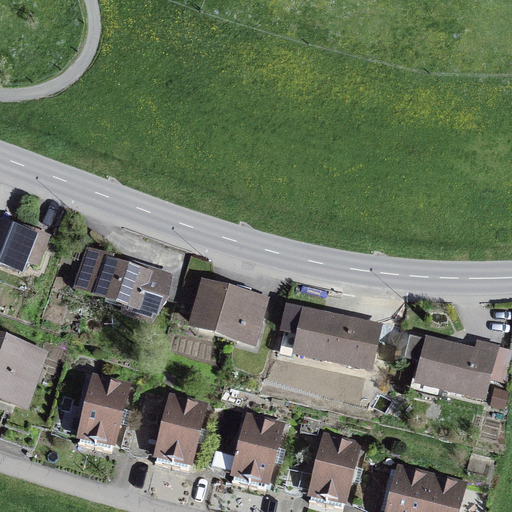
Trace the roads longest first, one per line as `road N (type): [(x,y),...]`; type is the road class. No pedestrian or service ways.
road 1 (tertiary): [(0,156),(306,259),(393,274),(511,276)]
road 2 (residential): [(0,461),(167,511)]
road 3 (track): [(93,0),(95,46),(84,73),(57,91),(0,97)]
